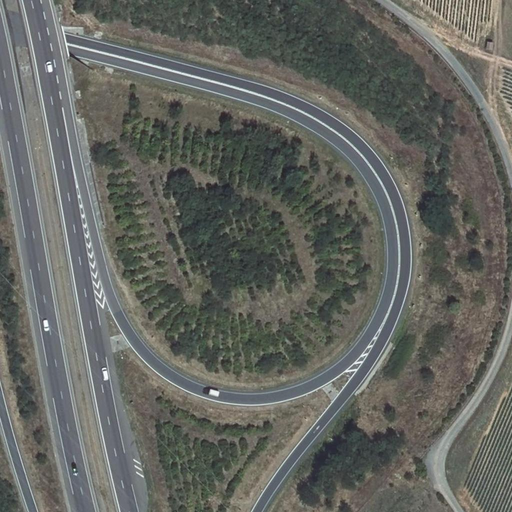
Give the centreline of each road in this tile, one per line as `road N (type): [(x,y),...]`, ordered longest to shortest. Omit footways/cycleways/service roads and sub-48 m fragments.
road 1 (motorway): [(393,303),(348,359),(287,392),(247,398),(196,386),(152,361),(120,318),(74,142),(55,108)]
road 2 (motorway): [(0,24),(268,91),(345,132),(380,171),(396,215),(401,269),(393,303)]
road 3 (motorway): [(0,59),(84,511)]
road 4 (motorway): [(134,511),(55,108)]
road 5 (motorway): [(259,511),(373,360),(393,303)]
road 6 (residential): [(465,511),(431,467),(503,344),(511,296)]
road 7 (residential): [(511,181),(479,104),(421,33),(376,0)]
